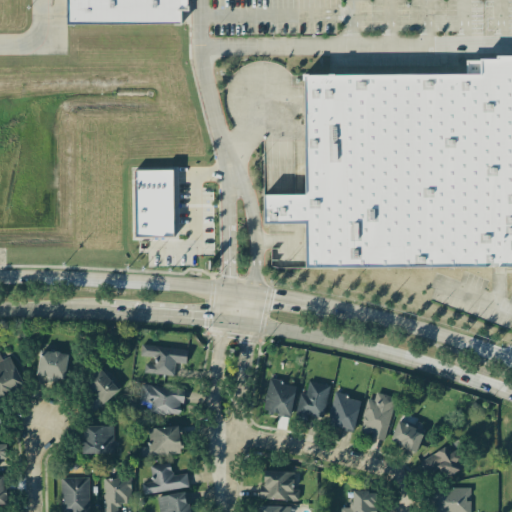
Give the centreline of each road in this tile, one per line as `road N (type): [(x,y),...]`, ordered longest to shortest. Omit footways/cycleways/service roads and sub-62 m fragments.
road 1 (secondary): [(249,327),(375,351),(511,396)]
road 2 (secondary): [(226,293),(0,279)]
road 3 (residential): [(225,439),(295,445),(401,473),(409,511)]
road 4 (secondary): [(511,359),(311,306)]
road 5 (residential): [(226,293),(215,363),(215,410),(225,439)]
road 6 (residential): [(225,439),(254,297)]
road 7 (secondary): [(106,314),(249,327)]
